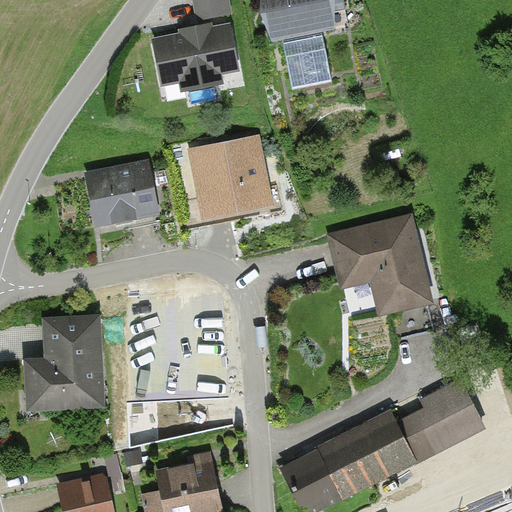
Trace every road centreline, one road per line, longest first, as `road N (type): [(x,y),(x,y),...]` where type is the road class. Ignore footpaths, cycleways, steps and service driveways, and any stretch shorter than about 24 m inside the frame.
road 1 (residential): [(265,511),(246,293),(232,274),(205,261),(176,261),(43,286),(0,281)]
road 2 (unclassified): [(145,0),(29,168),(0,235)]
